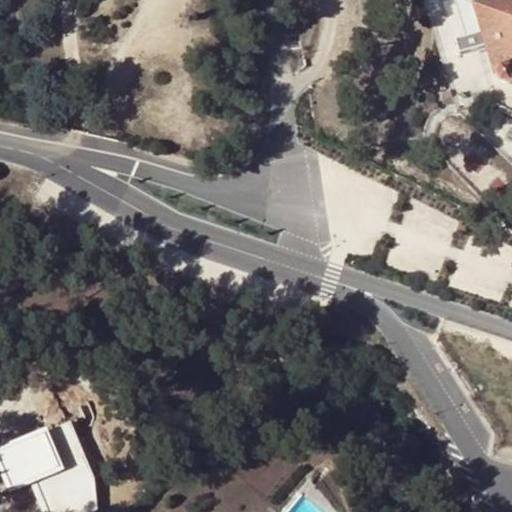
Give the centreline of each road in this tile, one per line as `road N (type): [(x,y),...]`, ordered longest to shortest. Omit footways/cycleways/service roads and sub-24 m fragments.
road 1 (residential): [(328,282),(384,324),(481,477),(511,494)]
road 2 (residential): [(50,160),(156,222),(303,274)]
road 3 (residential): [(288,189),(50,160)]
road 4 (residential): [(258,0),(288,189)]
road 5 (residential): [(511,334),(374,288),(328,282)]
